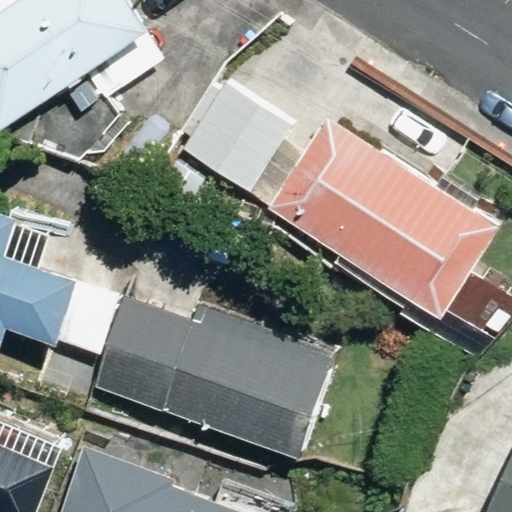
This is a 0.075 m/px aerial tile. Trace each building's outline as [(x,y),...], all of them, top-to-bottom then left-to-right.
[(0,0),(0,128),(61,88),(80,119),(167,62),(126,0),(0,0)] [(271,203),(335,115),(246,51),(183,139),(271,203)] [(335,115),(271,203),(433,318),(496,229),(335,115)] [(0,213),(0,341),(4,328),(99,361),(119,303),(123,291),(42,263),(59,216),(19,202),(13,218),(0,213)] [(99,361),(89,392),(296,462),(336,347),(204,302),(195,329),(119,303),(99,361)] [(0,447),(0,511),(28,511),(48,469),(0,447)] [(511,511),(511,447),(482,511),(511,511)] [(305,511),(308,506),(220,474),(212,494),(85,448),(61,511),(305,511)]
